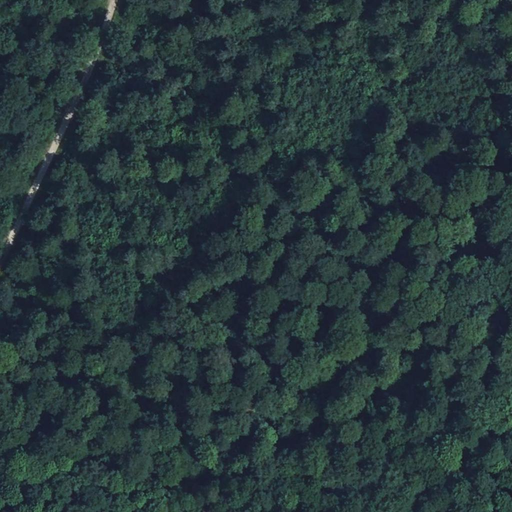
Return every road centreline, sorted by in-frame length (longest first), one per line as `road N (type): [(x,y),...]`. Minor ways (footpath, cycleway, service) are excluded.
road 1 (track): [(67,449),(194,481),(240,472),(511,336)]
road 2 (track): [(0,236),(104,0)]
